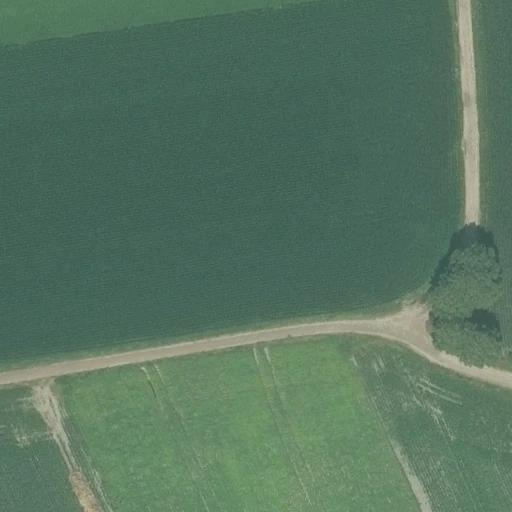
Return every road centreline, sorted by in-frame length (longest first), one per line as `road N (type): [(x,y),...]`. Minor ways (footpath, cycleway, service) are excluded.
road 1 (track): [(0,379),(309,330),(357,326),(404,334)]
road 2 (track): [(463,0),(469,242),(455,286),(404,334)]
